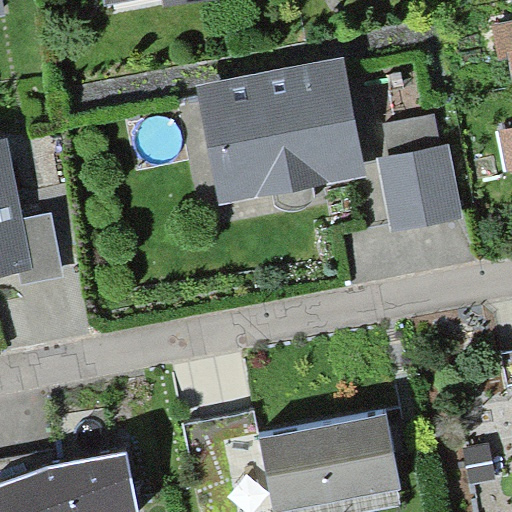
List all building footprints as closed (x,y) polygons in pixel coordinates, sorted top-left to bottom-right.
[(223,193),(351,169),(332,71),(204,95),(223,193)] [(439,151),(380,163),(392,227),(451,215),(439,151)] [(0,269),(17,266),(0,175),(0,269)] [(263,421),(278,497),(404,472),(390,397),(263,421)] [(255,407),(183,422),(201,511),(274,511),(276,511),(255,407)] [(121,511),(139,505),(125,451),(50,462),(0,481),(0,507),(2,511),(121,511)]
